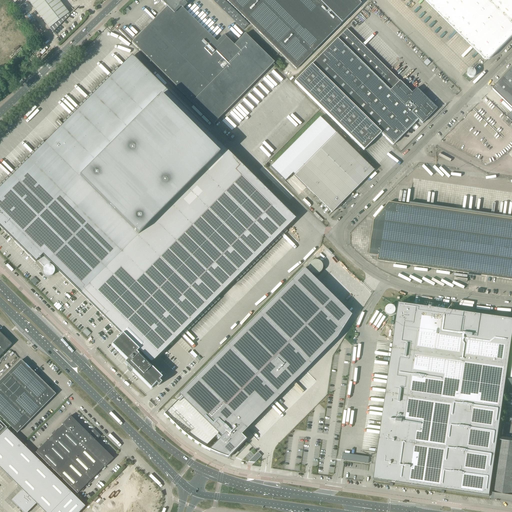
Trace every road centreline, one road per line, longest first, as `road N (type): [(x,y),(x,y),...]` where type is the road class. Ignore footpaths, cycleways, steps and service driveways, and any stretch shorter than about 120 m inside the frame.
road 1 (unclassified): [(511,53),(338,235),(352,259),(401,287),(511,305)]
road 2 (unclassified): [(511,509),(236,470),(197,452),(152,413)]
road 3 (unclassified): [(0,323),(170,497)]
road 4 (secondary): [(68,370),(189,489)]
road 5 (tertiary): [(0,113),(117,0)]
road 6 (secondary): [(354,503),(203,471)]
road 7 (secondary): [(198,494),(325,511)]
road 8 (unclassified): [(89,351),(0,261)]
